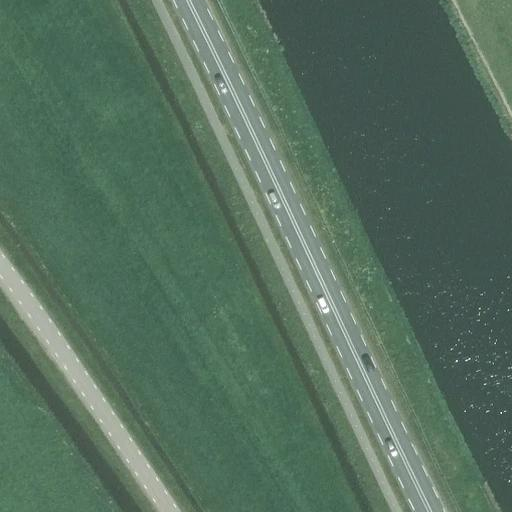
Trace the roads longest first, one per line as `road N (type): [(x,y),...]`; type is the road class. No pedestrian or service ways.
road 1 (primary): [(428,511),(187,0)]
road 2 (unclassified): [(168,511),(0,269)]
